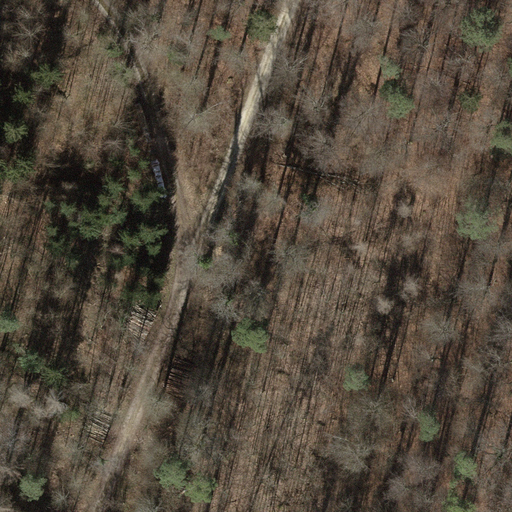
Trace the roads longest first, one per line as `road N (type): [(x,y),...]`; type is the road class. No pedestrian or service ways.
road 1 (track): [(117,511),(199,260),(114,0)]
road 2 (track): [(199,260),(300,0)]
